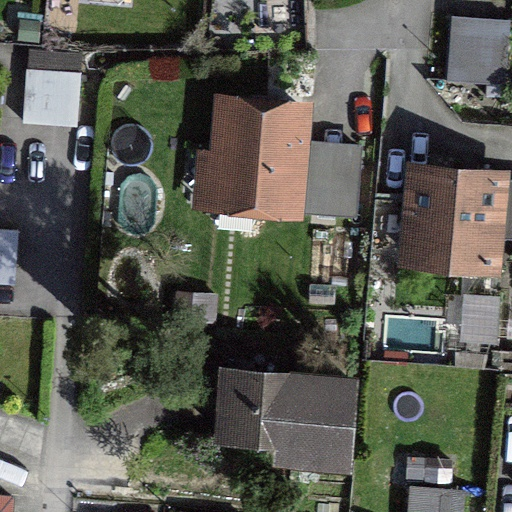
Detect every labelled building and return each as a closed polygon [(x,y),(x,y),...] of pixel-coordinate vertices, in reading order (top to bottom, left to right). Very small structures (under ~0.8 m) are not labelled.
[(511,19),(511,15),(452,12),(448,78),(508,81),(511,19)] [(27,68),(23,118),(38,119),(62,120),(77,122),(81,71),(27,68)] [(311,135),(314,92),(215,84),(210,144),(198,143),(193,202),(219,204),(217,224),(251,226),(253,206),(305,210),(305,207),(311,135)] [(311,135),(305,207),(356,211),(362,139),(311,135)] [(511,161),(407,152),(397,260),(502,269),(505,234),(510,173),(511,161)] [(0,280),(16,281),(16,270),(17,238),(18,225),(0,223),(0,280)] [(459,338),(499,341),(503,292),(462,289),(459,338)] [(359,361),(219,354),(214,432),(274,435),(273,454),(354,459),(359,361)] [(453,477),(454,454),(408,452),(407,475),(453,477)] [(463,511),(465,484),(410,481),(407,511),(463,511)] [(0,511),(12,511),(14,489),(0,488),(0,511)]
